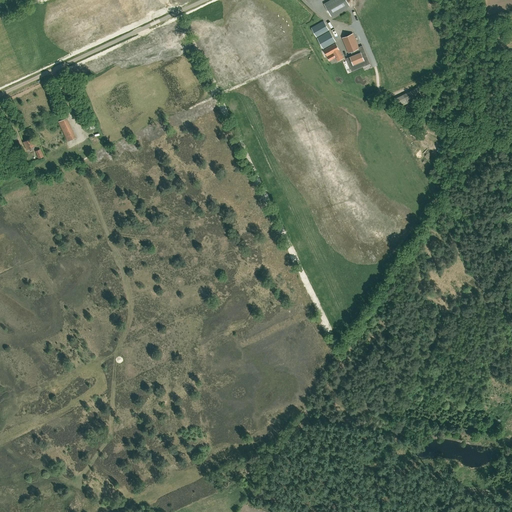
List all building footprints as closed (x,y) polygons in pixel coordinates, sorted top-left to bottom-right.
[(331,15),(349,5),(346,0),(330,0),(324,4),(331,15)] [(324,21),(312,28),(317,37),(329,30),(324,21)] [(330,31),(317,38),(323,48),(335,41),(330,31)] [(343,38),(349,52),(352,51),(354,55),(351,57),(354,64),(364,60),(361,53),(362,53),(360,48),(359,48),(353,34),(343,38)] [(344,58),(336,43),(324,50),(330,61),(335,57),(338,61),(344,58)] [(417,87),(394,98),(397,106),(420,94),(417,87)] [(58,121),(68,141),(75,138),(66,118),(58,121)] [(23,142),(25,146),(27,145),(28,148),(35,145),(33,141),(32,138),(23,142)] [(40,149),(35,151),(38,158),(43,156),(40,149)]
